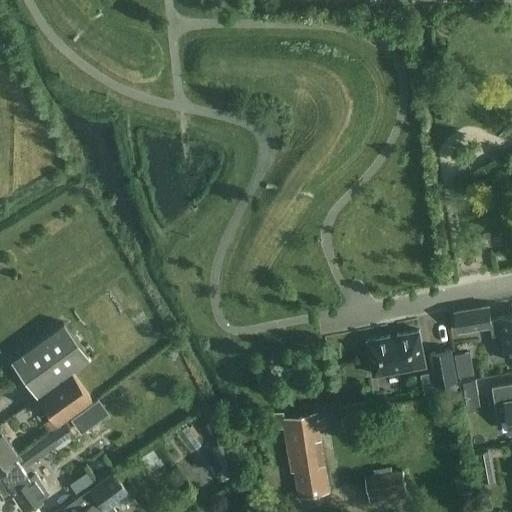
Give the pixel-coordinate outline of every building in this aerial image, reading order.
[(489,304),(455,310),(458,330),(491,325),(493,334),(502,333),(506,360),(511,358),(511,313),(491,317),(489,304)] [(36,395),(70,370),(88,357),(63,323),(12,361),(36,395)] [(470,331),(474,356),(491,353),(488,328),(470,331)] [(419,330),(368,340),(375,375),(426,365),(419,330)] [(450,349),(432,353),(437,383),(456,379),(450,349)] [(465,352),(454,354),(456,365),(459,378),(469,376),(467,364),(465,352)] [(57,422),(90,398),(70,370),(36,395),(53,417),(42,425),(49,434),(60,426),(57,422)] [(476,380),(462,383),(465,397),(478,395),(476,380)] [(511,381),(492,385),(497,416),(508,414),(511,431),(511,381)] [(460,391),(446,393),(447,402),(454,406),(463,404),(460,391)] [(92,402),(64,422),(72,434),(100,413),(92,402)] [(316,419),(315,415),(315,411),(283,417),(283,419),(292,470),(294,470),(298,496),(328,491),(318,431),(320,430),(318,418),(316,419)] [(282,412),(269,414),(270,421),(283,419),(283,417),(282,412)] [(318,418),(320,430),(331,429),(329,417),(318,418)] [(0,468),(18,456),(0,429),(0,468)] [(22,467),(41,454),(51,447),(45,437),(18,456),(0,468),(0,490),(3,495),(10,490),(22,508),(47,491),(34,472),(28,476),(22,467)] [(212,444),(222,465),(233,460),(222,438),(212,444)] [(488,449),(474,451),(476,464),(490,462),(488,449)] [(137,460),(117,476),(135,498),(154,483),(137,460)] [(402,468),(365,475),(370,501),(407,494),(402,468)] [(116,511),(110,504),(127,492),(113,472),(87,491),(94,501),(79,511),(116,511)] [(232,480),(230,486),(234,491),(241,492),(246,489),(247,482),(243,477),(237,476),(232,480)] [(209,511),(202,502),(188,511),(209,511)]
